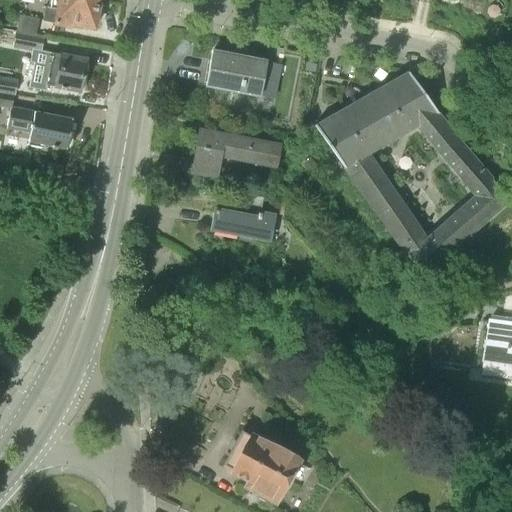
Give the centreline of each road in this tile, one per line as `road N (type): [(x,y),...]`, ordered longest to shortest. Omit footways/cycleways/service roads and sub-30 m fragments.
road 1 (residential): [(511,121),(447,57),(147,0)]
road 2 (tertiary): [(88,308),(147,0)]
road 3 (residential): [(129,486),(124,428),(95,405),(61,402)]
